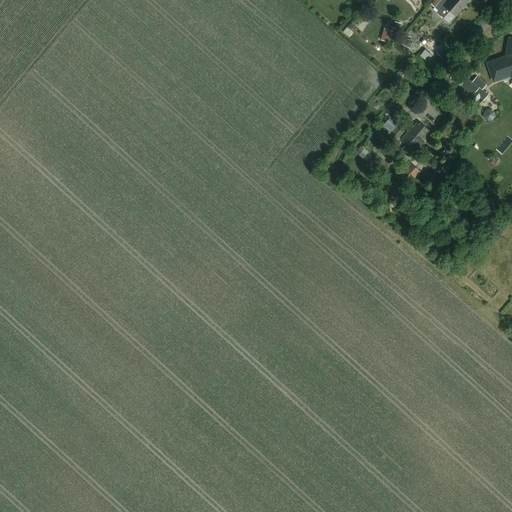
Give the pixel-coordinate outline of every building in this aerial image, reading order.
[(468,0),(447,0),(447,1),(445,0),(440,0),(434,7),(439,11),(437,13),(443,18),(449,11),(455,16),(468,0)] [(511,37),(508,37),(504,56),(486,62),(493,83),(510,77),(511,78),(511,83),(511,84),(511,85),(511,37)] [(436,53),(440,57),(448,48),(443,44),(436,53)] [(486,85),(485,84),(476,76),(471,82),(467,78),(461,85),(472,95),(469,98),(475,104),(480,98),(483,101),(489,94),(487,92),(486,92),(482,89),(486,85)] [(493,111),(491,110),(488,109),(485,110),(484,113),(483,116),(484,118),(487,120),(490,120),(492,119),(494,117),(494,114),(493,111)] [(399,136),(404,130),(389,118),(381,129),(390,136),(395,141),(399,136)] [(413,128),(404,140),(417,151),(432,132),(421,123),(419,125),(417,124),(413,129),(413,128)] [(361,146),(356,152),(363,158),(368,152),(361,146)] [(421,179),(424,175),(411,163),(401,174),(410,183),(417,175),(421,179)]
